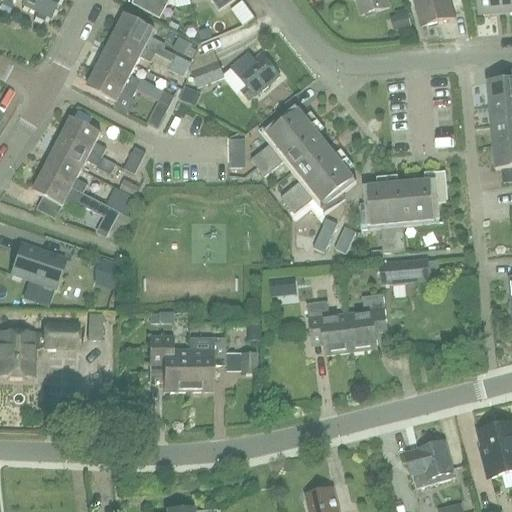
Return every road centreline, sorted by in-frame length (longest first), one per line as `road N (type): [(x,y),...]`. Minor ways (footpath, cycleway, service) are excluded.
road 1 (tertiary): [(491,387),(246,448),(176,455),(0,451)]
road 2 (residential): [(461,57),(345,63),(315,46),(277,0)]
road 3 (residential): [(461,57),(478,239)]
road 4 (residential): [(491,387),(478,239)]
